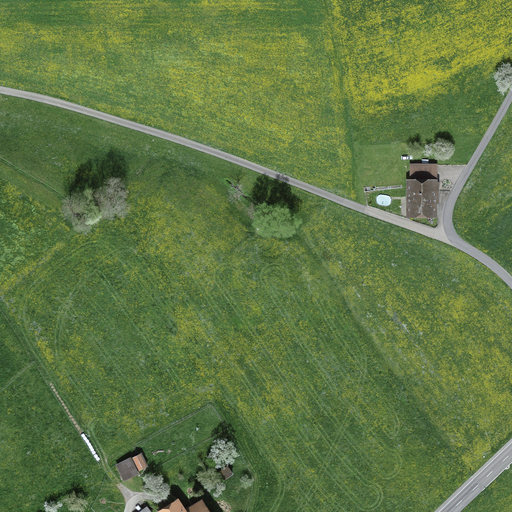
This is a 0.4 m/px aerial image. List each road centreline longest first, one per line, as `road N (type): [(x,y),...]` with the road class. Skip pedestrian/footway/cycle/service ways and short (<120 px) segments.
road 1 (unclassified): [(511,92),(448,215),(454,238),(511,283)]
road 2 (track): [(133,503),(68,399)]
